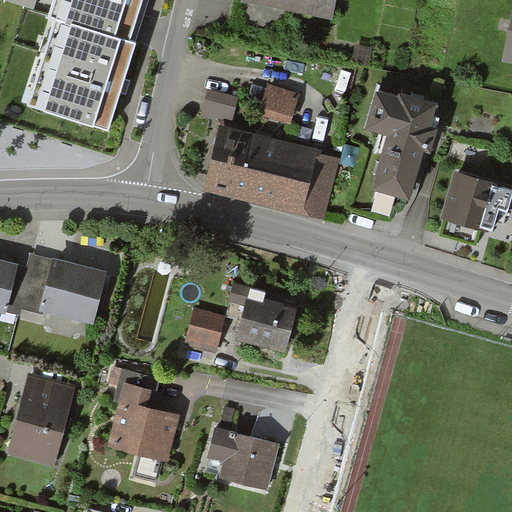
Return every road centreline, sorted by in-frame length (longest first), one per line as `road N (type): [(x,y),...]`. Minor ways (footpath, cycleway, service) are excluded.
road 1 (residential): [(299,511),(366,253)]
road 2 (tertiary): [(366,253),(145,200)]
road 3 (residential): [(145,200),(186,0)]
road 4 (tertiary): [(366,253),(511,299)]
road 5 (tertiary): [(145,200),(0,198)]
